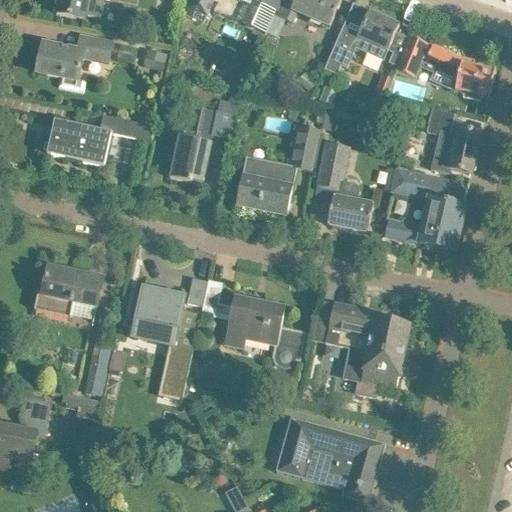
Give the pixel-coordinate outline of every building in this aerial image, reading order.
[(59,0),(56,16),(86,22),(87,16),(98,19),(102,16),(110,18),(113,8),(105,5),(102,2),(101,2),(101,0),(59,0)] [(207,19),(215,0),(187,0),(181,14),(192,19),(195,13),(207,19)] [(247,0),(276,13),(281,0),(247,0)] [(293,25),(297,15),(330,29),(341,2),(337,0),(283,0),(281,6),(276,17),(274,16),(265,34),(274,38),(275,36),(276,36),(283,21),(293,25)] [(343,65),(352,44),(385,59),(399,27),(369,14),(358,38),(342,31),(334,50),(328,63),(336,66),(337,62),(343,65)] [(112,44),(100,42),(81,38),(78,52),(43,45),(37,75),(61,79),(59,89),(84,94),(85,84),(78,83),(83,61),(108,66),(112,44)] [(401,60),(419,68),(427,46),(409,39),(401,60)] [(143,68),(163,74),(168,57),(157,53),(158,48),(151,46),(149,52),(148,52),(143,68)] [(432,48),(425,64),(458,78),(455,92),(470,95),(489,100),(496,73),(473,68),(474,64),(462,61),(432,48)] [(235,117),(238,106),(240,96),(231,94),(229,104),(220,102),(217,113),(206,111),(200,143),(179,138),(170,181),(202,188),(212,139),(229,142),(235,117)] [(175,118),(178,105),(160,102),(158,115),(175,118)] [(374,104),(370,115),(378,118),(382,107),(374,104)] [(478,104),(475,116),(484,118),(487,106),(478,104)] [(327,110),(323,131),(333,133),(338,112),(327,110)] [(455,117),(436,113),(432,112),(427,134),(440,137),(432,172),(450,176),(451,171),(472,176),(481,136),(452,130),(455,117)] [(150,145),(154,128),(103,117),(100,132),(74,127),(55,123),(47,157),(104,169),(111,136),(150,145)] [(297,128),(288,170),(295,171),(297,172),(312,175),(314,167),(321,133),(304,129),(297,128)] [(368,235),(372,216),(373,207),(357,204),(360,191),(356,186),(343,183),(350,149),(327,145),(317,189),(330,191),(328,204),(332,205),(328,227),(368,235)] [(296,175),(245,164),(236,208),(287,219),(296,175)] [(389,224),(386,238),(454,254),(465,208),(463,208),(468,186),(449,182),(397,170),(396,172),(391,193),(391,194),(429,203),(423,232),(404,228),(389,224)] [(94,321),(97,307),(98,308),(103,281),(48,270),(43,296),(38,295),(34,312),(54,316),(70,319),(71,316),(94,321)] [(193,281),(189,300),(187,306),(203,310),(208,284),(193,281)] [(216,320),(219,305),(223,286),(209,283),(208,284),(203,310),(201,317),(216,320)] [(143,290),(133,340),(173,349),(167,379),(185,383),(187,384),(201,317),(182,313),(185,299),(143,290)] [(247,343),(276,349),(275,352),(274,357),(274,360),(274,363),(276,366),(279,369),(283,371),(286,371),(290,370),(294,367),(297,363),(299,363),(301,356),(305,336),(281,331),(286,310),(234,299),(224,347),(245,351),(247,343)] [(334,306),(330,326),(319,376),(360,384),(357,396),(374,400),(378,386),(397,390),(399,380),(403,378),(404,371),(401,367),(410,328),(378,321),(379,316),(334,306)] [(113,352),(114,349),(109,348),(105,340),(95,338),(84,394),(104,399),(109,372),(113,352)] [(113,352),(109,372),(121,374),(125,355),(113,352)] [(100,404),(64,396),(62,405),(67,406),(66,410),(78,412),(77,417),(96,422),(100,404)] [(52,405),(45,403),(26,400),(19,431),(0,428),(0,471),(29,477),(39,428),(47,429),(52,405)] [(341,498),(350,501),(369,506),(386,446),(291,420),(276,475),(343,493),(341,498)] [(248,511),(241,498),(230,504),(233,511),(248,511)]
